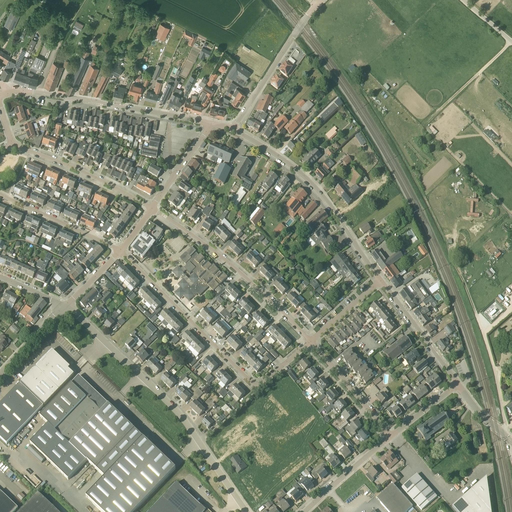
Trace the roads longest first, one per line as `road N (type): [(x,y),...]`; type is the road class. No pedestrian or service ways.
road 1 (residential): [(246,511),(172,408),(64,307)]
road 2 (residential): [(311,341),(251,384),(120,251)]
road 3 (residential): [(380,281),(314,186),(232,129)]
road 4 (residential): [(151,209),(215,254),(311,341)]
road 5 (unclassified): [(507,438),(493,366),(456,263)]
road 6 (residential): [(211,124),(40,93)]
road 7 (residential): [(12,145),(151,209)]
road 8 (unclassified): [(232,129),(317,6)]
road 9 (residential): [(120,251),(0,195)]
road 10 (residential): [(459,385),(380,281)]
road 11 (residential): [(391,436),(311,341)]
